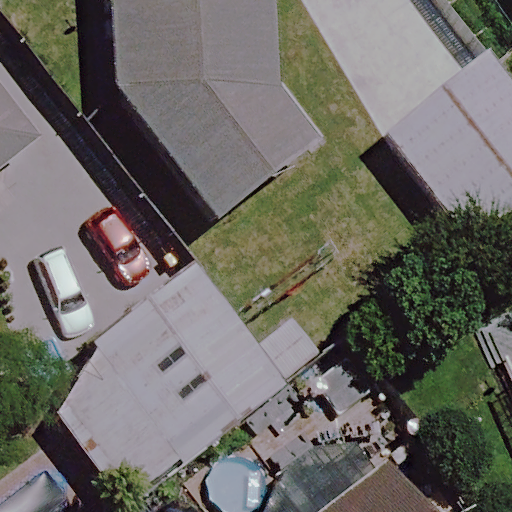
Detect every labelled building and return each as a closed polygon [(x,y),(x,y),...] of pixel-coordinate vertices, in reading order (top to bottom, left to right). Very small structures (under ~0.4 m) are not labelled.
[(321,157),(261,71),(260,0),(119,0),(135,23),(79,62),(204,239),(321,157)] [(511,215),(511,109),(483,71),(379,148),(459,255),(511,215)] [(0,186),(25,166),(0,133),(0,186)] [(109,494),(119,487),(133,504),(311,368),(286,335),(249,364),(186,282),(35,397),(109,494)] [(398,511),(379,488),(348,511),(398,511)]
